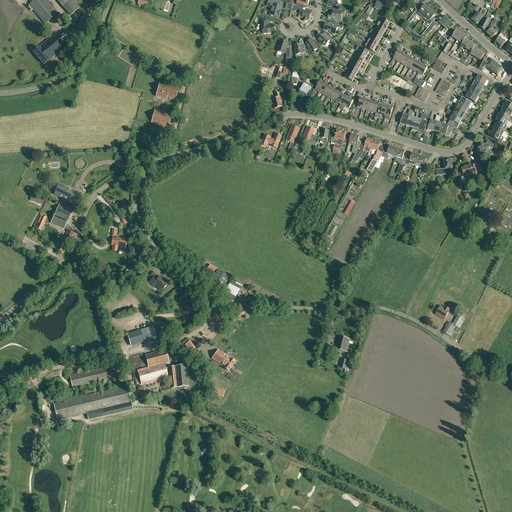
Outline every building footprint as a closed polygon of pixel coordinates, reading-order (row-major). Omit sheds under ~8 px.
[(45,24),(57,14),(45,0),(35,0),(29,5),(45,24)] [(79,8),(72,0),(57,0),(70,15),(79,8)] [(268,0),(267,3),(273,5),(270,15),(278,18),(282,7),(276,5),(277,1),(274,0),(268,0)] [(416,1),(412,6),(417,10),(421,5),(416,1)] [(387,4),(381,2),(380,4),(377,2),(375,7),(385,11),(387,4)] [(303,7),(296,5),(293,4),(291,11),(294,12),(297,10),(300,11),(299,14),(302,15),(301,18),(303,18),(303,19),(303,20),(303,21),(304,21),(304,22),(305,22),(306,22),(307,22),(307,21),(308,21),(308,20),(309,20),(311,13),(307,12),(308,9),(303,7)] [(419,18),(421,20),(422,19),(430,10),(425,5),(423,7),(421,5),(417,10),(415,12),(410,18),(412,20),(417,14),(419,11),(422,14),(420,16),(419,18)] [(477,24),(480,21),(483,17),(487,11),(483,9),(480,14),(477,12),(471,19),(477,24)] [(339,22),(341,23),(342,15),(345,15),(345,11),(332,10),(332,14),(328,13),(328,18),(332,19),(334,20),(337,20),(339,22)] [(424,26),(427,29),(429,27),(429,26),(434,21),(432,20),(434,19),(433,18),(435,15),(430,10),(422,19),(425,23),(423,25),(424,26)] [(485,31),(487,28),(490,21),(488,20),(490,14),(488,13),(480,27),(485,31)] [(83,14),(75,29),(86,35),(94,20),(83,14)] [(440,25),(442,27),(448,20),(444,16),(440,20),(438,22),(435,26),(437,28),(440,25)] [(379,22),(387,27),(389,22),(381,18),(379,22)] [(444,34),(450,28),(453,25),(448,20),(442,27),(445,29),(442,32),(444,34)] [(267,21),(261,21),(260,21),(261,31),(263,30),(263,34),(274,33),(274,26),(267,26),(267,21)] [(343,27),(340,25),(330,22),(329,25),(325,24),(323,30),(330,32),(331,33),(332,33),(332,35),(334,34),(335,35),(338,28),(342,29),(343,27)] [(379,22),(376,26),(385,31),(387,27),(379,22)] [(376,26),(374,30),(382,35),(385,31),(376,26)] [(429,27),(427,29),(423,34),(426,37),(428,35),(433,29),(432,29),(429,26),(429,27)] [(492,38),(496,35),(499,30),(498,29),(499,29),(497,27),(494,31),(492,28),(490,30),(487,33),(492,38)] [(372,35),(380,39),(382,35),(374,30),(372,35)] [(456,31),(453,35),(452,37),(457,41),(461,34),(458,32),(456,31)] [(57,32),(33,52),(44,65),(67,45),(57,32)] [(340,46),(337,44),(324,33),(322,36),(319,34),(317,37),(319,39),(321,42),(320,43),(322,46),(322,45),(325,47),(329,42),(333,45),(332,47),(334,48),(336,46),(337,47),(337,46),(339,47),(340,46)] [(462,44),(465,40),(465,39),(467,37),(463,35),(461,34),(457,41),(462,44)] [(501,34),(499,37),(498,37),(499,38),(496,41),(502,47),(508,40),(501,34)] [(372,35),(369,39),(378,44),(380,39),(372,35)] [(443,47),(448,41),(444,38),(440,43),(443,47)] [(369,39),(367,43),(375,48),(378,44),(369,39)] [(467,40),(465,39),(465,40),(462,44),(459,48),(461,50),(463,47),(466,49),(470,42),(467,40)] [(287,48),(288,42),(279,40),(277,46),(278,46),(277,52),(286,54),(286,58),(289,59),(291,49),(287,48)] [(322,51),(316,42),(313,43),(311,40),(306,43),(308,46),(307,47),(308,50),(308,49),(310,54),(314,53),(314,51),(317,49),(320,53),(322,51)] [(471,52),(474,48),(475,47),(476,45),(470,42),(466,49),(471,52)] [(373,52),(375,48),(367,43),(364,48),(373,52)] [(304,45),(302,45),(301,46),(300,44),(294,45),(296,51),(294,51),(296,56),(302,54),(303,61),(308,60),(304,45)] [(366,56),(368,52),(358,46),(355,50),(358,52),(366,56)] [(470,54),(475,58),(480,51),(476,49),(476,48),(475,47),(474,48),(471,52),(470,54)] [(397,62),(402,54),(398,51),(393,60),(397,62)] [(482,52),(481,52),(480,51),(475,58),(481,61),(481,60),(482,61),(486,55),(485,54),(482,52)] [(358,52),(355,56),(364,61),(366,56),(358,52)] [(406,56),(402,54),(397,62),(401,65),(406,56)] [(486,55),(482,61),(479,67),(478,69),(490,75),(492,72),(497,77),(502,69),(501,67),(502,67),(492,59),(492,60),(486,55)] [(355,56),(353,60),(361,65),(364,61),(355,56)] [(410,58),(406,56),(401,65),(406,67),(410,58)] [(415,61),(410,58),(406,67),(410,69),(415,61)] [(353,60),(351,64),(359,69),(361,65),(353,60)] [(419,63),(415,61),(410,69),(414,72),(419,63)] [(419,63),(414,72),(418,74),(423,66),(419,63)] [(359,69),(351,64),(348,69),(357,73),(359,69)] [(427,68),(423,66),(418,74),(422,76),(427,68)] [(348,69),(346,73),(354,78),(357,73),(348,69)] [(352,82),(354,78),(346,73),(344,77),(352,82)] [(391,80),(401,85),(405,78),(395,73),(391,80)] [(473,80),(484,86),(487,81),(478,75),(476,79),(474,79),(473,80)] [(474,79),(472,78),(471,81),(474,83),(472,86),(481,92),(484,86),(473,80),(474,79)] [(319,93),(324,84),(319,82),(315,90),(319,93)] [(179,89),(169,86),(160,83),(156,97),(166,100),(167,98),(175,100),(179,89)] [(306,98),(311,88),(304,84),(299,94),(306,98)] [(319,93),(323,95),(328,87),(324,84),(319,93)] [(478,97),(481,92),(472,86),(469,90),(468,90),(467,91),(478,97)] [(328,87),(323,95),(327,97),(332,89),(328,87)] [(327,97),(332,100),(336,92),(332,89),(327,97)] [(468,90),(466,89),(464,92),(468,94),(465,97),(475,103),(478,97),(467,91),(468,90)] [(336,92),(332,100),(336,102),(341,94),(336,92)] [(277,99),(272,100),(275,109),(279,108),(280,108),(281,108),(282,107),(283,107),(279,93),(275,94),(277,99)] [(336,102),(340,105),(345,96),(341,94),(336,102)] [(340,105),(344,107),(349,99),(345,96),(340,105)] [(460,102),(458,101),(457,103),(468,109),(471,103),(462,98),(460,102)] [(353,101),(349,99),(344,107),(349,109),(353,101)] [(458,101),(456,100),(454,103),(458,105),(456,109),(464,114),(465,114),(468,109),(457,103),(458,101)] [(505,104),(503,106),(511,111),(511,105),(507,102),(505,105),(505,104)] [(511,113),(511,111),(503,106),(502,109),(503,109),(502,112),(510,116),(511,113)] [(465,114),(464,114),(456,109),(453,113),(452,112),(451,114),(462,120),(465,114)] [(151,123),(168,128),(172,115),(155,110),(151,123)] [(449,120),(450,120),(452,122),(450,126),(454,127),(457,129),(462,120),(451,114),(452,112),(450,111),(448,114),(452,116),(449,120)] [(412,115),(412,113),(409,112),(408,115),(403,114),(400,124),(406,126),(407,125),(410,115),(412,115)] [(508,119),(510,116),(502,112),(500,114),(499,114),(498,116),(510,123),(511,121),(508,119)] [(411,117),(412,115),(410,115),(407,125),(406,126),(412,128),(413,127),(415,118),(411,117)] [(426,115),(425,115),(424,117),(424,119),(422,119),(418,129),(418,130),(424,132),(428,118),(426,117),(426,115)] [(418,129),(422,119),(424,119),(424,117),(421,116),(420,119),(415,118),(413,127),(412,128),(418,130),(418,129)] [(511,123),(510,123),(498,116),(497,118),(498,119),(496,121),(498,122),(506,127),(508,128),(511,123)] [(433,132),(437,121),(438,121),(439,119),(436,118),(434,121),(430,120),(427,130),(433,132)] [(450,126),(452,122),(450,120),(447,125),(442,124),(439,134),(445,136),(448,137),(451,132),(455,134),(456,132),(452,130),(454,127),(450,126)] [(433,132),(439,134),(442,124),(438,123),(438,121),(437,121),(433,132)] [(496,124),(495,126),(507,133),(508,134),(509,132),(505,130),(506,127),(498,122),(497,125),(496,124)] [(504,138),(507,133),(495,126),(493,129),(494,130),(493,132),(501,136),(504,138)] [(294,150),(296,144),(293,143),(299,130),(292,127),(286,140),(291,142),(288,148),(294,150)] [(308,157),(314,142),(316,137),(314,136),(313,137),(311,136),(314,130),(308,128),(302,141),(298,139),(296,144),(299,146),(300,143),(309,146),(306,156),(308,157)] [(325,148),(326,144),(329,131),(322,129),(320,138),(321,138),(320,142),(323,143),(321,147),(325,148)] [(330,143),(338,145),(341,132),(336,130),(334,138),(332,138),(330,143)] [(346,133),(341,132),(338,145),(342,146),(343,141),(347,142),(348,138),(345,137),(346,133)] [(504,138),(501,136),(493,132),(492,134),(491,133),(489,136),(501,143),(504,138)] [(281,136),(276,134),(273,140),(268,138),(269,137),(264,135),(260,145),(266,148),(268,144),(271,145),(271,146),(276,149),(281,136)] [(356,153),(360,145),(363,138),(351,135),(348,144),(353,146),(352,151),(356,153)] [(370,152),(371,149),(373,141),(367,139),(364,147),(362,146),(359,153),(357,152),(353,159),(357,161),(362,153),(364,153),(365,151),(370,152)] [(377,162),(378,161),(380,157),(383,153),(377,151),(380,143),(377,142),(376,141),(375,141),(374,141),(373,141),(371,149),(376,151),(373,160),(377,162)] [(488,141),(486,145),(485,145),(482,143),(481,145),(480,145),(478,148),(478,149),(476,153),(480,155),(481,153),(484,155),(484,153),(490,157),(493,153),(490,152),(492,148),(492,149),(495,145),(488,141)] [(395,157),(398,149),(389,146),(387,153),(383,151),(383,153),(380,157),(378,161),(380,162),(382,157),(389,159),(390,155),(395,157)] [(403,169),(406,159),(402,158),(404,151),(398,149),(395,157),(394,162),(397,163),(398,163),(398,164),(399,164),(401,165),(399,173),(402,174),(402,172),(403,169)] [(415,166),(416,164),(419,156),(412,154),(410,160),(406,159),(403,169),(402,172),(405,172),(407,167),(408,167),(409,164),(415,166)] [(425,174),(427,170),(429,167),(427,166),(424,165),(426,159),(419,156),(416,164),(420,165),(419,168),(421,168),(419,175),(420,175),(419,178),(421,179),(422,176),(423,177),(425,174)] [(371,172),(374,167),(377,163),(377,162),(373,160),(367,170),(371,172)] [(436,170),(436,175),(450,174),(452,169),(452,165),(451,165),(451,161),(448,161),(447,161),(445,161),(444,162),(444,169),(436,170)] [(466,175),(466,177),(466,178),(467,178),(468,179),(477,177),(476,173),(477,173),(477,172),(482,171),(481,165),(476,166),(476,165),(473,165),(464,167),(464,168),(461,169),(461,171),(458,172),(459,175),(464,174),(464,175),(466,175)] [(62,199),(75,206),(81,194),(70,189),(60,184),(54,195),(62,199)] [(41,198),(35,195),(33,194),(30,200),(33,201),(42,204),(45,198),(42,197),(41,198)] [(345,214),(348,216),(355,203),(352,201),(345,214)] [(59,204),(51,223),(65,228),(72,210),(59,204)] [(329,236),(332,237),(337,227),(335,226),(329,236)] [(118,246),(126,247),(127,240),(115,238),(116,230),(112,229),(111,238),(113,238),(112,245),(113,245),(112,251),(117,251),(118,246)] [(70,242),(73,233),(67,230),(64,240),(70,242)] [(58,251),(63,254),(66,250),(70,244),(69,243),(65,241),(58,251)] [(19,248),(20,249),(24,251),(35,257),(35,256),(37,256),(39,253),(37,253),(38,250),(28,244),(27,245),(22,242),(19,248)] [(216,269),(210,265),(207,271),(213,274),(216,269)] [(209,286),(220,292),(229,276),(217,270),(209,286)] [(157,280),(154,277),(149,282),(155,288),(156,286),(161,291),(168,284),(160,277),(157,280)] [(237,281),(236,284),(231,281),(223,295),(234,300),(241,287),(243,284),(237,281)] [(441,306),(436,314),(445,320),(450,312),(449,311),(450,309),(446,307),(445,309),(441,306)] [(458,327),(463,318),(458,315),(452,324),(449,322),(443,332),(451,337),(457,327),(458,327)] [(207,340),(210,337),(221,330),(215,320),(211,323),(213,325),(202,333),(207,340)] [(128,334),(131,346),(156,339),(152,327),(128,334)] [(349,353),(350,349),(347,348),(350,339),(338,336),(335,349),(349,353)] [(169,363),(168,359),(164,347),(145,352),(149,367),(138,370),(142,384),(168,378),(167,376),(169,376),(170,388),(188,386),(186,366),(168,368),(165,368),(164,364),(169,363)] [(227,356),(227,357),(218,350),(212,359),(224,367),(224,368),(228,371),(235,362),(230,359),(230,358),(227,356)] [(347,369),(349,361),(342,359),(339,368),(346,370),(344,374),(348,375),(349,370),(347,369)] [(58,420),(87,413),(88,420),(132,410),(127,386),(103,392),(101,381),(124,376),(124,373),(126,373),(125,370),(123,370),(121,363),(70,375),(73,388),(97,382),(99,393),(54,403),(58,420)] [(232,374),(231,375),(235,380),(241,375),(236,370),(232,373),(232,374)]
